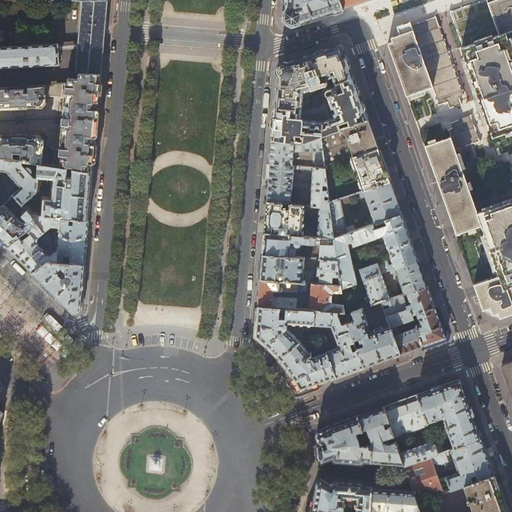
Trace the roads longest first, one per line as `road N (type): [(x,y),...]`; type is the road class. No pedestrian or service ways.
road 1 (residential): [(262,44),(352,24),(363,29),(473,350)]
road 2 (tertiary): [(222,392),(237,341),(262,44)]
road 3 (tertiary): [(121,31),(97,308)]
road 4 (tertiary): [(247,431),(473,350)]
road 5 (residential): [(121,31),(262,44)]
road 6 (tertiary): [(222,392),(173,367),(109,376)]
